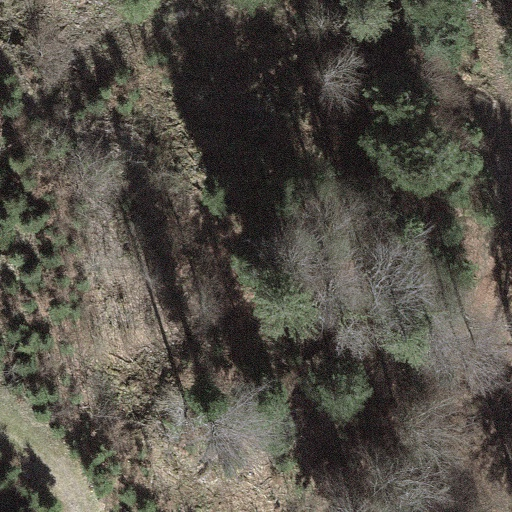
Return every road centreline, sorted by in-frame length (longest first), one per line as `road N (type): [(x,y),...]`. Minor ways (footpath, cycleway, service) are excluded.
road 1 (track): [(511,230),(484,361),(486,445),(506,511)]
road 2 (track): [(91,511),(0,419)]
